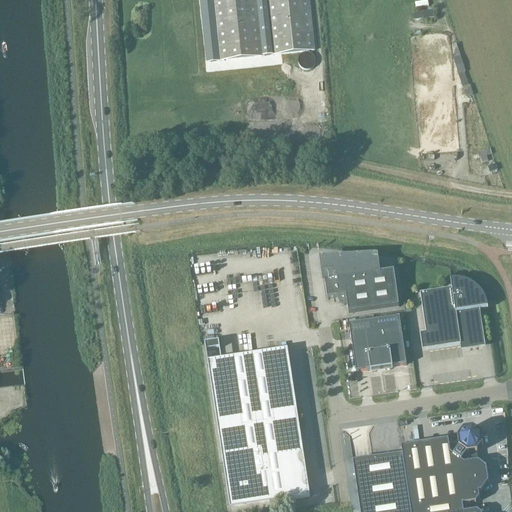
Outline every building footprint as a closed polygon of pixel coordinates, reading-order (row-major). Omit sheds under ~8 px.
[(200,0),(207,64),(222,62),(262,58),(255,0),(267,0),(274,56),(315,52),(309,0),(200,0)] [(434,12),(413,14),(413,21),(435,18),(434,12)] [(192,55),(182,56),(183,66),(193,65),(192,55)] [(496,165),(489,167),(490,173),(498,171),(496,165)] [(326,264),(322,269),(323,274),(322,274),(323,281),(324,281),(324,283),(327,301),(338,299),(338,302),(343,306),(346,305),(348,315),(398,308),(393,272),(377,275),(377,273),(377,272),(376,267),(375,262),(326,264)] [(452,290),(420,295),(428,351),(484,342),(480,310),(482,310),(482,308),(480,303),(478,299),(475,295),(472,292),(468,290),(463,288),(459,287),(454,287),(451,288),(452,290)] [(399,319),(374,323),(381,370),(406,366),(399,319)] [(381,370),(374,323),(349,326),(356,373),(381,370)] [(219,343),(205,345),(223,464),(227,463),(233,505),(269,500),(270,504),(310,498),(287,351),(221,361),(219,343)] [(401,448),(402,456),(410,511),(463,511),(463,506),(476,504),(479,499),(478,493),(481,493),(488,483),(486,469),(478,463),(474,463),(473,455),(477,454),(483,446),(481,436),(473,430),(464,432),(458,440),(458,443),(449,444),(448,441),(401,448)] [(410,511),(402,456),(372,461),(374,471),(356,473),(354,464),(353,464),(360,511),(410,511)]
